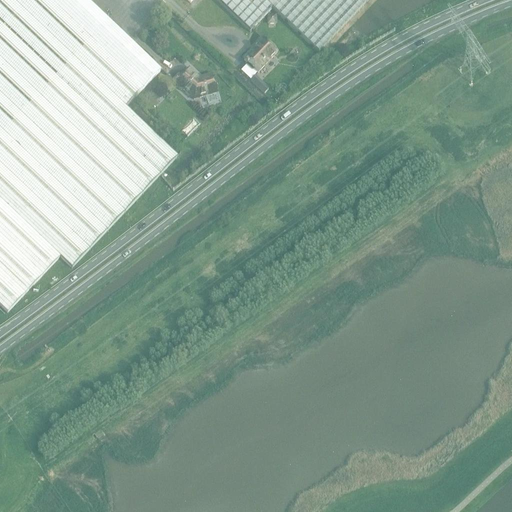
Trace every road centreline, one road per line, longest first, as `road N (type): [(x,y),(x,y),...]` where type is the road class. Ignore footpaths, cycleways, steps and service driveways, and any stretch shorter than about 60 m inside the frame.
road 1 (primary): [(0,348),(368,72),(511,3)]
road 2 (primary): [(487,0),(395,42),(322,88),(0,333)]
